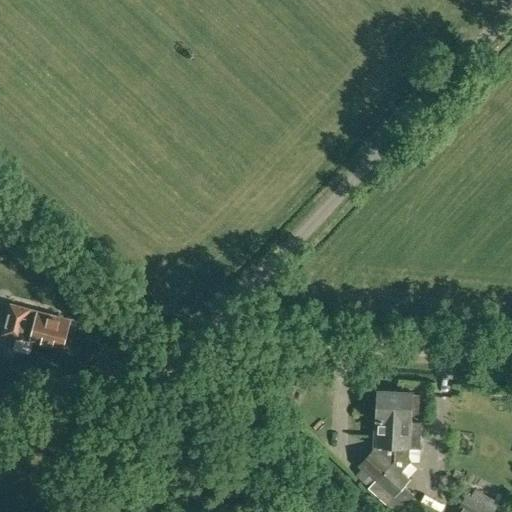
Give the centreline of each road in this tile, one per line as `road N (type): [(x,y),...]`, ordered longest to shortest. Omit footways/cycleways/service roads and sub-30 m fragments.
road 1 (unclassified): [(207,336),(511,12)]
road 2 (unclassified): [(511,352),(207,336)]
road 3 (unclassified): [(183,362),(0,202)]
road 4 (track): [(336,511),(183,362)]
road 5 (unclassified): [(56,511),(183,362)]
road 6 (track): [(0,403),(168,354)]
